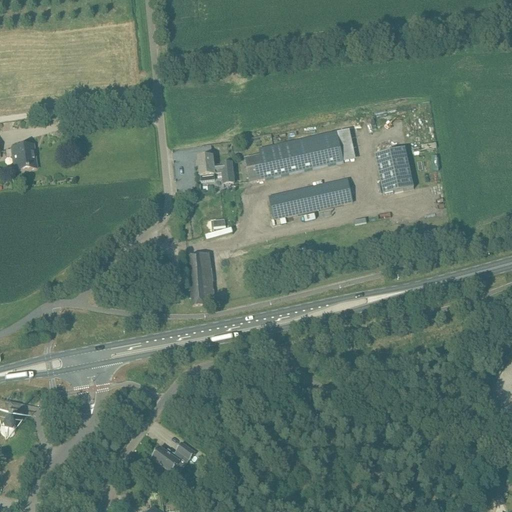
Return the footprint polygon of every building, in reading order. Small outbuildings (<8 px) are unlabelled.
[(250,185),(344,164),(337,134),(259,152),(260,158),(245,161),(250,185)] [(5,152),(6,159),(12,158),(14,173),(36,170),(35,160),(33,161),(31,148),(11,151),(5,152)] [(405,150),(375,157),(384,197),(414,190),(405,150)] [(220,165),(220,167),(213,168),(213,159),(198,160),(200,178),(201,178),(201,183),(215,182),(214,177),(214,175),(221,175),(223,187),(235,186),(233,164),(220,165)] [(274,221),(353,204),(348,181),(269,198),(274,221)] [(228,229),(201,237),(203,243),(230,236),(228,229)] [(193,308),(214,305),(209,256),(187,258),(193,308)] [(491,378),(507,389),(511,381),(511,375),(499,366),(491,378)] [(16,432),(16,431),(16,430),(16,429),(16,428),(16,427),(15,425),(19,417),(12,414),(7,422),(6,422),(0,419),(0,432),(0,433),(0,434),(1,435),(0,437),(0,446),(4,449),(9,438),(10,438),(11,438),(13,437),(14,436),(15,434),(16,433),(16,432)] [(151,460),(159,466),(172,475),(184,458),(190,462),(195,455),(182,445),(176,452),(178,453),(175,457),(168,451),(166,454),(160,449),(151,460)]
